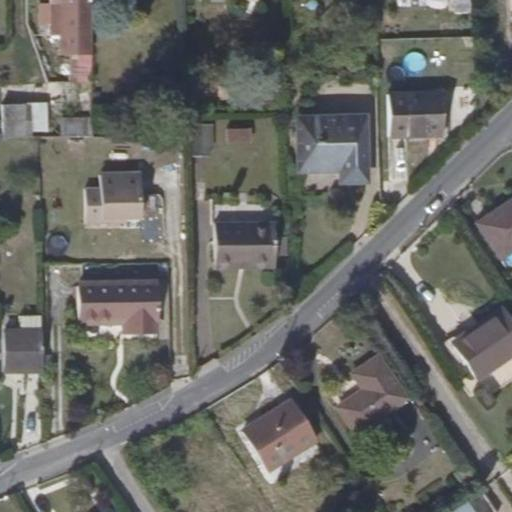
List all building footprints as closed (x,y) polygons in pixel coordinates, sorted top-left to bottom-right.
[(64,35),(63,0),(51,0),(52,35),(64,35)] [(87,0),(63,0),(64,35),(66,36),(67,51),(87,51),(87,0)] [(438,139),(440,98),(386,94),(384,136),(438,139)] [(0,106),(0,140),(18,141),(18,107),(0,106)] [(18,141),(27,140),(27,131),(24,131),(24,114),(26,114),(26,106),(18,107),(18,141)] [(59,117),(60,136),(88,135),(87,116),(59,117)] [(361,183),(359,118),(293,121),(295,172),(337,171),(338,184),(361,183)] [(210,149),(212,125),(201,124),(199,149),(210,149)] [(250,143),(250,127),(225,128),(226,143),(250,143)] [(116,219),(136,218),(136,173),(95,175),(95,188),(80,189),(81,224),(116,223),(116,219)] [(511,252),(511,202),(477,226),(500,261),(511,252)] [(209,221),(209,261),(241,259),(241,265),(270,265),(269,218),(209,221)] [(156,321),(154,280),(112,283),(112,285),(76,286),(76,322),(122,322),(122,332),(153,331),(153,321),(156,321)] [(486,371),(511,352),(511,329),(498,309),(461,334),(486,371)] [(2,374),(39,375),(39,334),(2,334),(2,374)] [(352,432),(403,398),(375,356),(349,373),(360,389),(334,406),(352,432)] [(264,471),(313,438),(288,400),(239,432),(264,471)]
